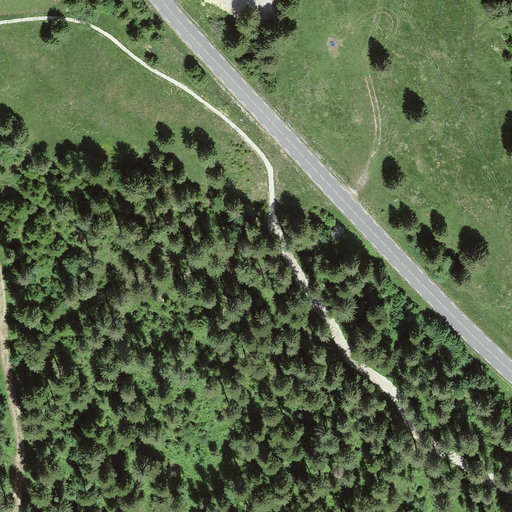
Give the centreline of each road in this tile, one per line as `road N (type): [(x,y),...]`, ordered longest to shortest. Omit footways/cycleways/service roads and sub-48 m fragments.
road 1 (secondary): [(163,0),(352,210),(511,371)]
road 2 (track): [(18,511),(21,444),(4,358),(0,275)]
